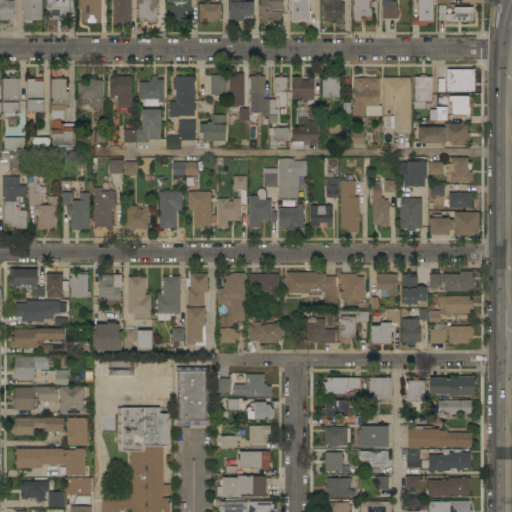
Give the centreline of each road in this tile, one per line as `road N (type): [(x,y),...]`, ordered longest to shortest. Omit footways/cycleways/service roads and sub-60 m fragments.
road 1 (residential): [(0,47),(507,49)]
road 2 (residential): [(0,254),(506,253)]
road 3 (residential): [(297,361),(506,356)]
road 4 (tertiary): [(505,511),(506,356)]
road 5 (residential): [(295,511),(297,361)]
road 6 (tertiary): [(506,253),(506,107)]
